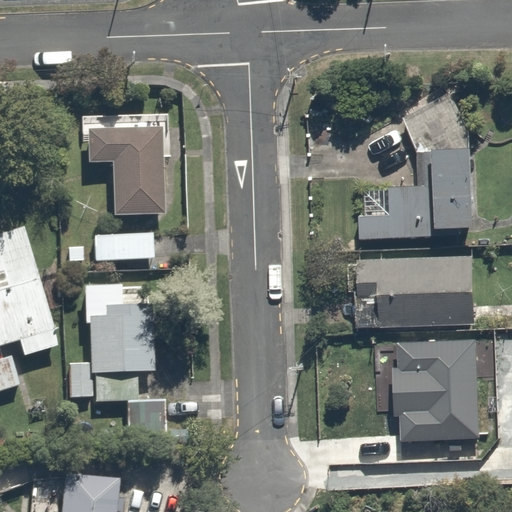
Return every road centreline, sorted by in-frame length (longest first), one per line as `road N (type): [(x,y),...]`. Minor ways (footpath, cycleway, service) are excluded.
road 1 (residential): [(244,33),(260,479)]
road 2 (residential): [(244,33),(511,23)]
road 3 (residential): [(0,41),(244,33)]
